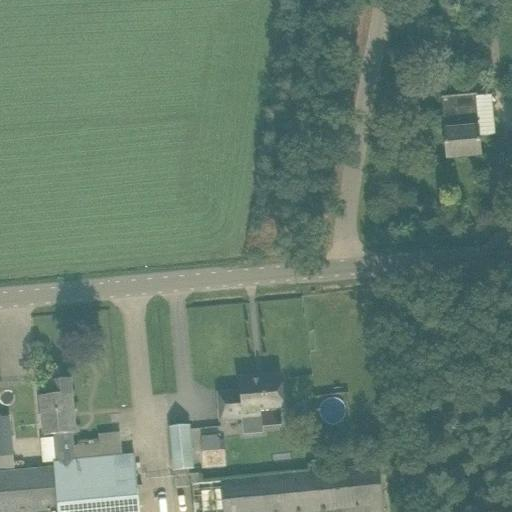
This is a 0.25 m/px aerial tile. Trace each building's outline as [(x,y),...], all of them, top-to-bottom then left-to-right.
[(441,98),(446,160),(480,156),(475,95),(441,98)] [(217,394),(220,422),(241,420),(242,436),(262,434),(260,411),(284,409),(281,376),(239,380),(240,392),(217,394)] [(0,511),(21,511),(61,508),(61,511),(138,511),(135,476),(133,456),(74,462),(71,434),(74,433),(69,381),(51,383),(52,397),(41,398),(44,436),(53,436),(56,463),(54,464),(54,469),(0,473),(0,511)] [(0,419),(0,457),(12,456),(8,419),(0,419)] [(169,428),(173,471),(193,470),(189,426),(169,428)] [(189,476),(193,511),(383,511),(379,466),(202,484),(200,474),(189,476)]
